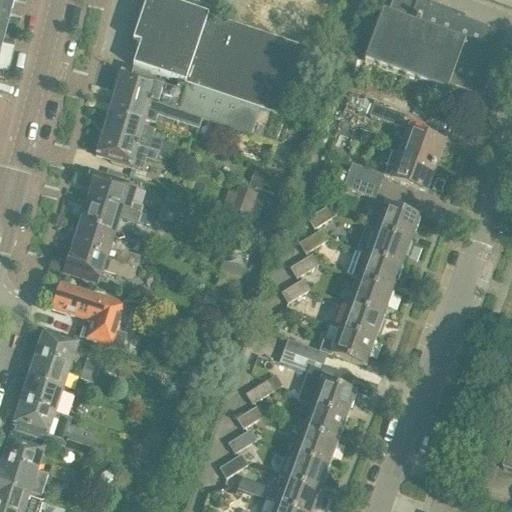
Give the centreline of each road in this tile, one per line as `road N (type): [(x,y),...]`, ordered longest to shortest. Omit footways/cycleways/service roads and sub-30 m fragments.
road 1 (residential): [(511,158),(381,511)]
road 2 (tertiary): [(5,203),(57,0)]
